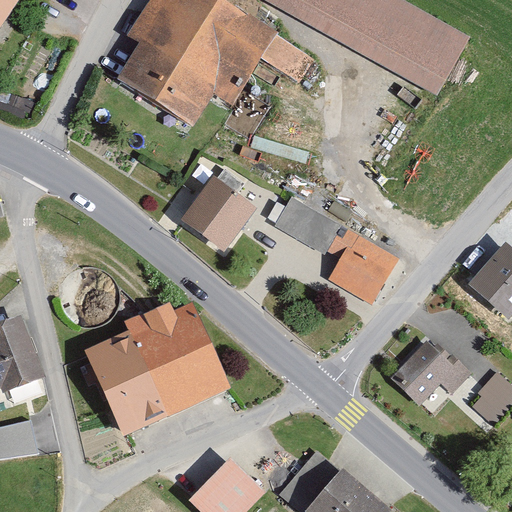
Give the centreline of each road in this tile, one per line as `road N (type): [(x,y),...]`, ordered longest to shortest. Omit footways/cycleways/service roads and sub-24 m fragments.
road 1 (secondary): [(34,158),(158,242),(320,383)]
road 2 (unclassified): [(76,492),(18,203),(34,158)]
road 3 (residential): [(328,390),(511,181)]
road 4 (residential): [(76,492),(320,383)]
road 5 (secondary): [(328,390),(469,511)]
road 6 (residential): [(34,158),(121,0)]
